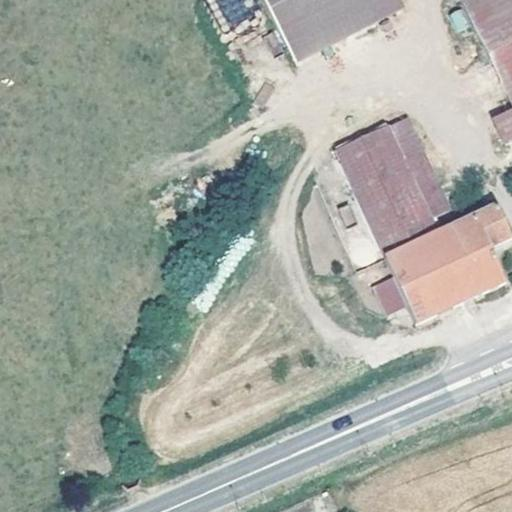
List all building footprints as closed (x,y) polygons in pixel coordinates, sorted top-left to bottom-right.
[(247,0),(262,30),(322,0),(247,0)] [(370,0),(322,0),(262,30),(271,49),(370,0)] [(450,0),(457,14),(487,0),(450,0)] [(511,0),(487,0),(457,14),(498,100),(477,109),(489,133),(511,122),(511,0)] [(357,231),(411,203),(385,150),(401,142),(384,106),(313,139),(357,231)] [(427,195),(401,142),(385,150),(411,203),(427,195)] [(385,291),(394,312),(485,268),(467,232),(492,219),(479,191),(419,220),(364,246),(372,264),(385,291)] [(364,246),(419,220),(411,203),(357,231),(364,246)] [(385,291),(372,264),(351,273),(363,300),(385,291)]
